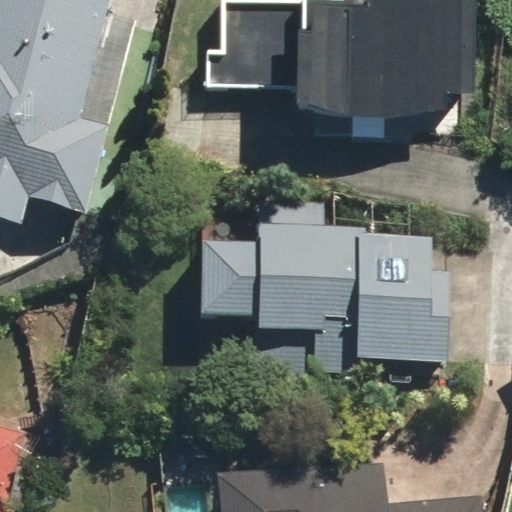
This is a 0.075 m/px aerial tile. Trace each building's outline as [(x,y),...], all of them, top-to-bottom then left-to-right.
[(109,0),(0,0),(0,224),(30,232),(39,198),(92,212),(114,125),(80,116),(109,0)] [(478,8),(318,1),(312,118),(473,125),(478,8)] [(443,235),(215,221),(207,340),(435,354),(443,235)] [(0,420),(0,511),(15,511),(37,430),(0,420)] [(246,493),(246,511),(479,511),(477,478),(246,493)]
